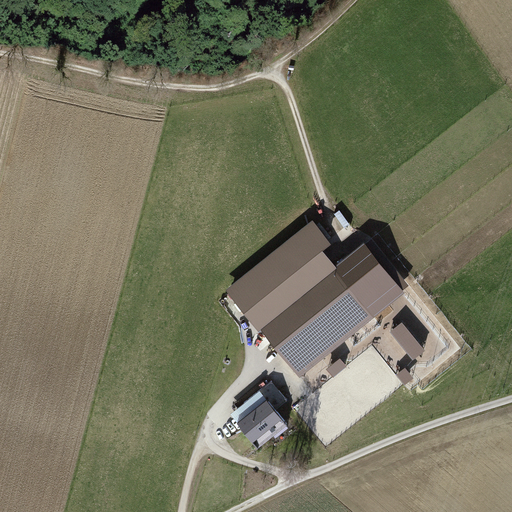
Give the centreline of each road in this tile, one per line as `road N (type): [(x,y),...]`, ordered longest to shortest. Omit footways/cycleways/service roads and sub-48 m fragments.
road 1 (track): [(0,53),(157,85),(211,85),(277,67),(355,0)]
road 2 (track): [(231,511),(297,476),(511,398)]
